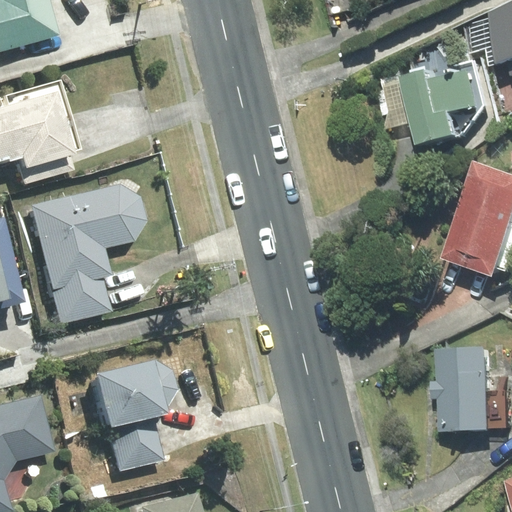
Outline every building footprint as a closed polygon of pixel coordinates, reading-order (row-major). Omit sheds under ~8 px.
[(47,0),(0,0),(0,52),(57,38),(47,0)] [(511,8),(491,20),(499,68),(511,65),(511,8)] [(477,120),(468,72),(400,85),(413,155),(449,148),(477,120)] [(58,89),(0,104),(0,161),(21,155),(25,170),(77,156),(58,89)] [(511,224),(511,184),(476,170),(436,266),(486,286),(511,224)] [(119,186),(30,208),(60,327),(113,314),(104,281),(110,272),(104,246),(129,241),(146,223),(141,198),(119,186)] [(2,221),(0,220),(0,304),(19,300),(2,221)] [(486,353),(436,354),(437,437),(487,437),(486,353)] [(152,361),(95,374),(107,427),(166,415),(179,392),(173,371),(152,361)] [(55,454),(42,395),(0,404),(0,511),(10,511),(11,511),(3,481),(15,462),(55,454)] [(155,423),(110,434),(119,471),(164,460),(155,423)] [(200,511),(197,496),(142,508),(142,511),(200,511)]
